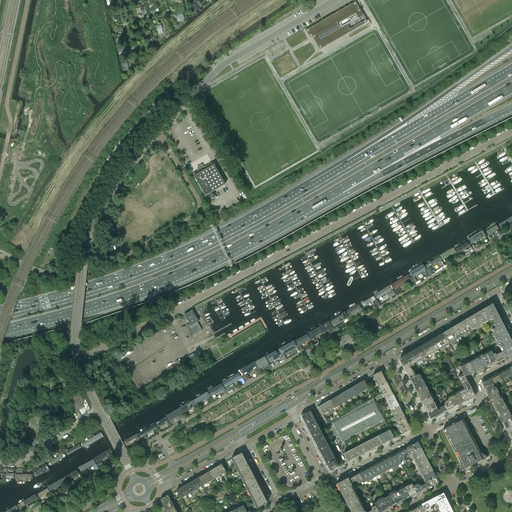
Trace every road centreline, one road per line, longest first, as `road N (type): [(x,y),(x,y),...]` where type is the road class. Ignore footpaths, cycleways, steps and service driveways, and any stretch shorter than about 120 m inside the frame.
road 1 (unclassified): [(75,359),(511,131)]
road 2 (motorway): [(358,160),(165,263),(0,314)]
road 3 (motorway): [(0,330),(164,279),(339,187)]
road 4 (unclassified): [(75,359),(85,237),(128,165),(185,96)]
road 5 (secondary): [(299,400),(511,274)]
road 6 (residential): [(305,350),(511,230)]
road 7 (secondary): [(511,268),(324,378)]
road 8 (motorway): [(339,187),(511,86)]
road 9 (motorway): [(339,187),(511,106)]
road 10 (motorway): [(511,48),(358,160)]
road 11 (motorway): [(511,69),(358,160)]
road 12 (residential): [(156,437),(305,350)]
road 13 (residential): [(386,357),(494,294)]
